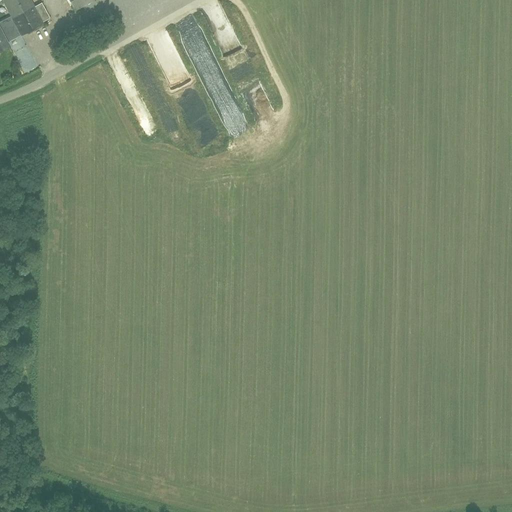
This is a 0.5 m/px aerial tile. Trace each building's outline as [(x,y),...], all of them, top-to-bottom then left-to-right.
[(1,0),(14,23),(21,34),(21,35),(43,23),(42,22),(49,18),(41,3),(34,7),(30,0),(1,0)] [(69,0),(75,11),(93,0),(94,0),(69,0)] [(7,42),(21,34),(14,23),(0,31),(0,29),(0,51),(9,46),(7,42)] [(156,52),(163,72),(183,65),(174,42),(168,44),(174,60),(167,62),(162,50),(156,52)] [(148,66),(138,72),(145,84),(155,78),(148,66)] [(195,144),(215,137),(207,114),(197,117),(199,121),(191,124),(188,118),(186,119),(195,144)]
